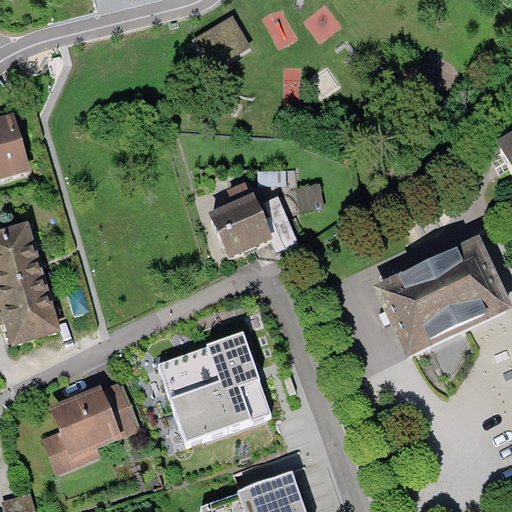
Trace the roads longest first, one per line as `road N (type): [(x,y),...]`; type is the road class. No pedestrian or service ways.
road 1 (residential): [(357,511),(266,279),(110,347)]
road 2 (residential): [(62,33),(68,66),(45,118),(110,347)]
road 3 (residential): [(202,0),(157,22),(62,33)]
road 4 (residential): [(110,347),(0,398)]
